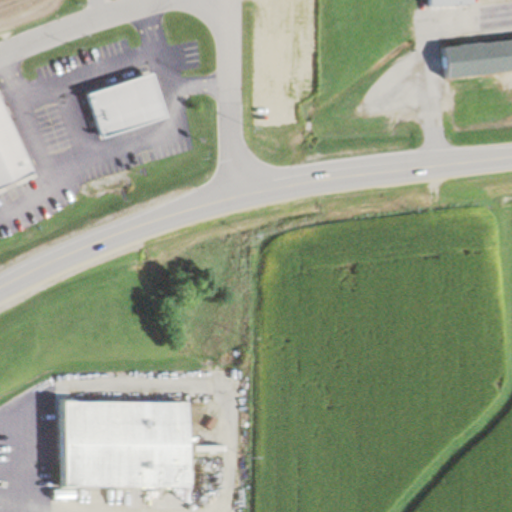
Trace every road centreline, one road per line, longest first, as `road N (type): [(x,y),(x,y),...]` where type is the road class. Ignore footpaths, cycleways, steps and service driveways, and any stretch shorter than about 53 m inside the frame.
road 1 (primary): [(0,287),(232,199),(511,159)]
road 2 (residential): [(0,56),(140,12),(209,0)]
road 3 (residential): [(228,0),(232,199)]
